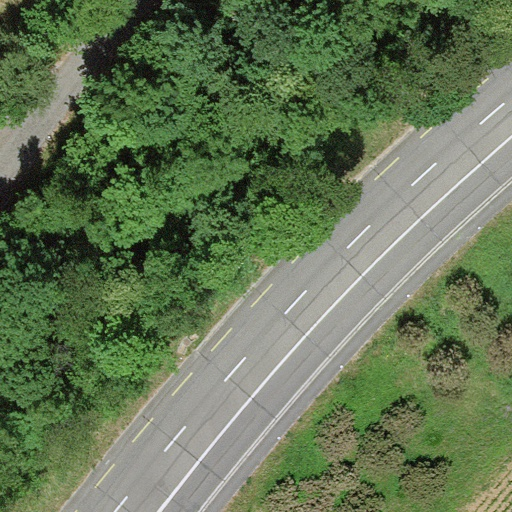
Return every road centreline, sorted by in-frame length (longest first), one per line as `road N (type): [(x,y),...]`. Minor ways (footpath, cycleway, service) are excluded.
road 1 (primary): [(135,511),(301,312),(511,112)]
road 2 (track): [(0,162),(131,0)]
